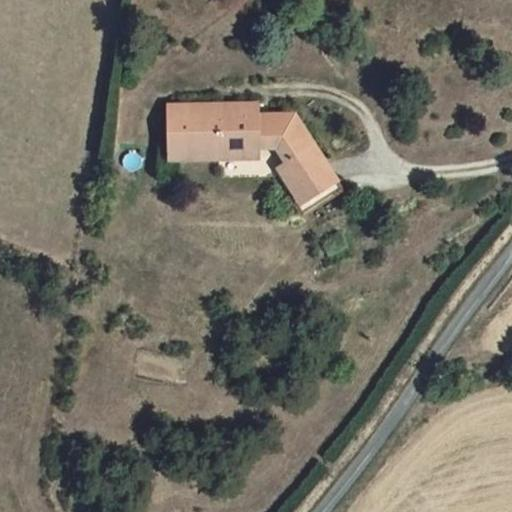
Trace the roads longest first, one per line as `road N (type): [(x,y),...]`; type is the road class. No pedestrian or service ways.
road 1 (unclassified): [(311,511),(511,246)]
road 2 (track): [(511,142),(478,153),(381,150),(362,135),(340,93),(306,74),(243,73)]
